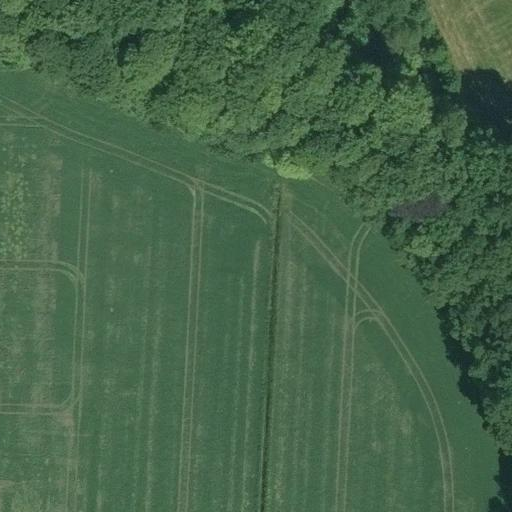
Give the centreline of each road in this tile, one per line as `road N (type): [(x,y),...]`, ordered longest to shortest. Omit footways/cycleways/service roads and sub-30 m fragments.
road 1 (track): [(80,0),(432,131)]
road 2 (track): [(511,320),(432,131)]
road 3 (track): [(432,131),(373,0)]
